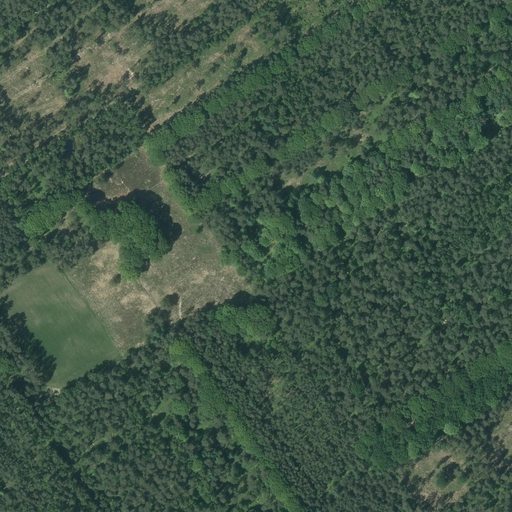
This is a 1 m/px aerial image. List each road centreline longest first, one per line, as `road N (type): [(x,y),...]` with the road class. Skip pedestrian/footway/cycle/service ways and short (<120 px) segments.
road 1 (track): [(511,337),(354,437),(110,104)]
road 2 (track): [(0,180),(267,0)]
